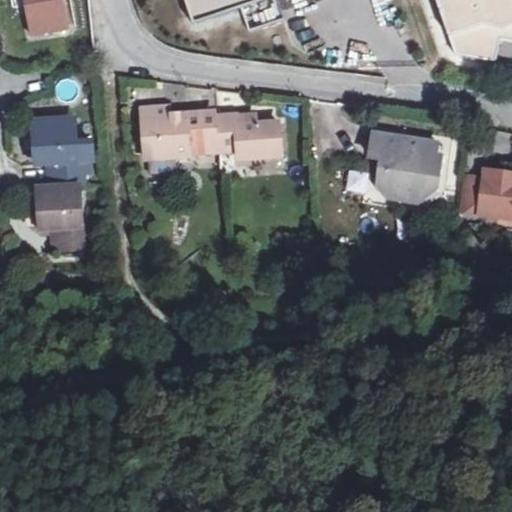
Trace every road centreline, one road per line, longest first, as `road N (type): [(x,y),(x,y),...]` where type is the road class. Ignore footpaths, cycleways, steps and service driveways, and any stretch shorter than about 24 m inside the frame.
road 1 (track): [(511,347),(0,377)]
road 2 (residential): [(123,0),(146,42),(186,66),(511,111)]
